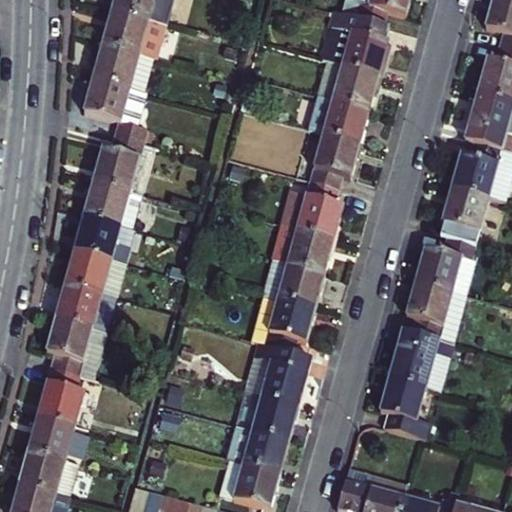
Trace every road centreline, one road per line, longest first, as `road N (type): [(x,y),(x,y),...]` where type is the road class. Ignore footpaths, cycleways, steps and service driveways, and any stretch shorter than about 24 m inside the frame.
road 1 (residential): [(452,0),(314,511)]
road 2 (tertiary): [(31,0),(15,211),(0,291)]
